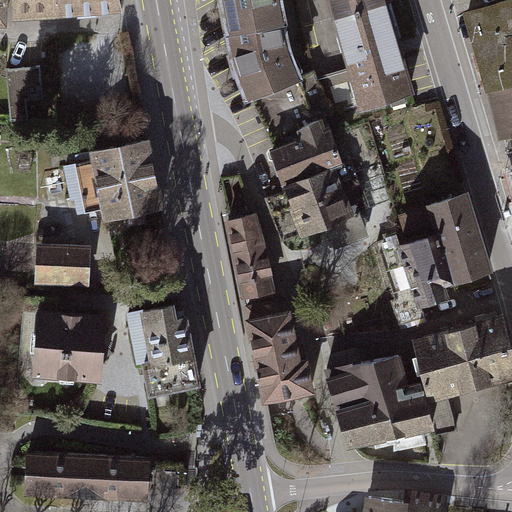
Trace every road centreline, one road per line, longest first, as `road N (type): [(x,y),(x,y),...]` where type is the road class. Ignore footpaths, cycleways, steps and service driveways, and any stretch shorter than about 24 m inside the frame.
road 1 (primary): [(252,494),(174,104)]
road 2 (residential): [(438,0),(511,261)]
road 3 (residential): [(291,271),(244,152),(174,104)]
road 4 (residential): [(353,480),(306,320)]
road 5 (residential): [(511,488),(353,480)]
